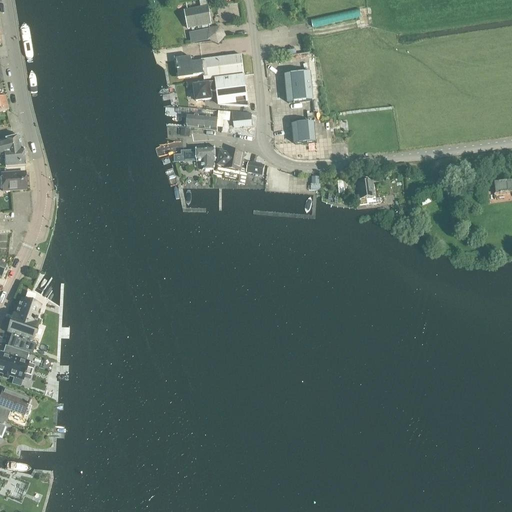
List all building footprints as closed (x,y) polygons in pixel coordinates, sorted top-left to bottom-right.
[(188,29),(212,25),(206,0),(199,0),(201,8),(185,11),(188,29)] [(359,9),(311,21),(313,29),(361,17),(359,9)] [(209,40),(218,44),(226,36),(220,27),(209,29),(208,40),(209,40)] [(209,40),(208,40),(209,29),(189,32),(191,43),(209,40)] [(204,81),(244,75),(242,55),(202,61),(202,62),(192,63),(191,59),(179,60),(182,78),(203,75),(204,81)] [(286,76),(289,105),(314,103),(311,73),(286,76)] [(219,105),(248,107),(244,76),(216,80),(216,83),(194,86),(196,101),(212,99),(211,93),(217,92),(219,105)] [(179,108),(178,115),(187,115),(213,117),(213,111),(179,108)] [(230,119),(231,111),(219,110),(219,119),(230,119)] [(234,127),(251,125),(250,114),(233,113),(234,127)] [(187,115),(186,128),(192,129),(216,130),(217,117),(213,117),(187,115)] [(314,122),(294,124),(296,144),(316,142),(314,122)] [(19,136),(5,140),(8,156),(5,157),(6,168),(27,166),(24,148),(21,149),(19,136)] [(179,156),(174,156),(174,157),(174,158),(174,162),(175,162),(178,162),(187,162),(197,162),(202,161),(202,170),(206,170),(215,170),(215,161),(214,147),(196,148),(196,151),(196,152),(194,152),(191,152),(181,152),(181,156),(180,156),(179,156)] [(220,152),(217,165),(225,166),(225,169),(229,170),(240,172),(241,169),(247,170),(249,162),(242,161),(244,153),(233,151),(228,150),(227,153),(220,152)] [(247,170),(247,173),(263,176),(265,166),(249,162),(247,170)] [(0,175),(2,192),(26,190),(25,173),(0,175)] [(374,203),(374,198),(371,181),(358,183),(360,199),(359,199),(360,205),(374,203)] [(511,181),(493,184),(494,195),(511,192),(511,181)] [(13,314),(6,332),(11,334),(7,346),(28,353),(31,354),(35,343),(27,340),(27,339),(31,341),(38,322),(35,322),(41,306),(33,303),(35,295),(27,292),(24,300),(20,299),(15,314),(13,314)] [(1,353),(0,356),(0,372),(14,377),(11,383),(20,386),(22,378),(28,380),(33,365),(28,363),(28,361),(26,360),(28,353),(7,346),(6,345),(3,353),(1,353)] [(0,420),(4,422),(6,423),(10,410),(24,416),(27,417),(31,407),(27,406),(30,399),(3,388),(0,395),(0,420)]
